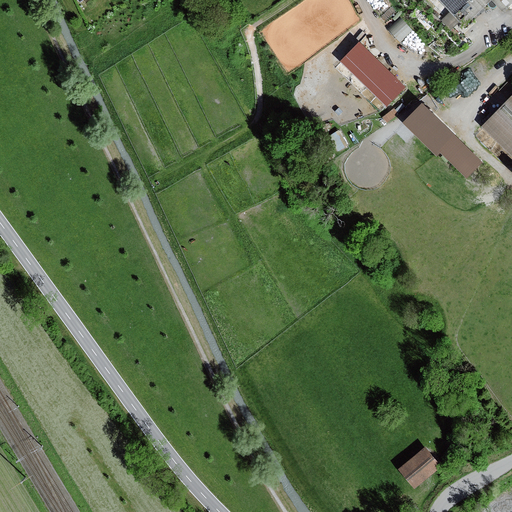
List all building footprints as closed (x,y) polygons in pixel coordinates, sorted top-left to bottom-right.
[(511,1),(511,0),(439,0),(451,11),(461,21),(465,26),(492,0),(494,0),(504,10),(511,1)] [(461,21),(451,11),(441,21),(451,30),(461,21)] [(407,85),(361,40),(341,60),(388,105),(407,85)] [(511,96),(484,126),(511,152),(511,96)] [(483,161),(423,102),(403,122),(437,155),(441,151),(467,177),(483,161)] [(340,130),(329,135),(338,151),(348,145),(340,130)] [(427,446),(400,467),(416,486),(442,465),(427,446)]
